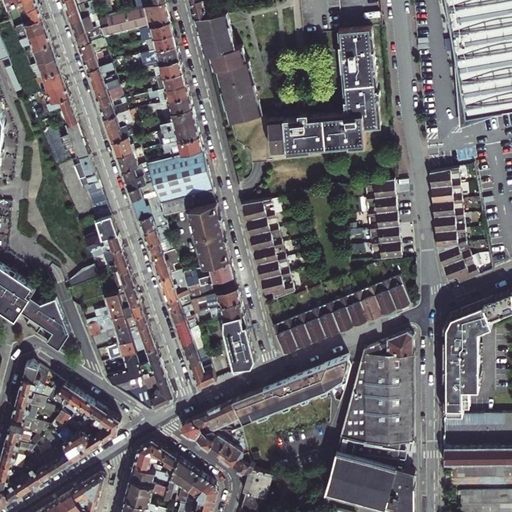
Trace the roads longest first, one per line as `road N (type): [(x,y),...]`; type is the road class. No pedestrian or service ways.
road 1 (residential): [(191,400),(52,0)]
road 2 (residential): [(179,0),(274,367)]
road 3 (residential): [(431,305),(398,0)]
road 4 (residential): [(148,423),(35,342),(15,351),(0,414)]
road 5 (residential): [(431,305),(432,511)]
road 6 (residential): [(274,367),(431,305)]
road 7 (residential): [(8,511),(127,437)]
road 8 (residential): [(228,511),(237,481),(159,417)]
